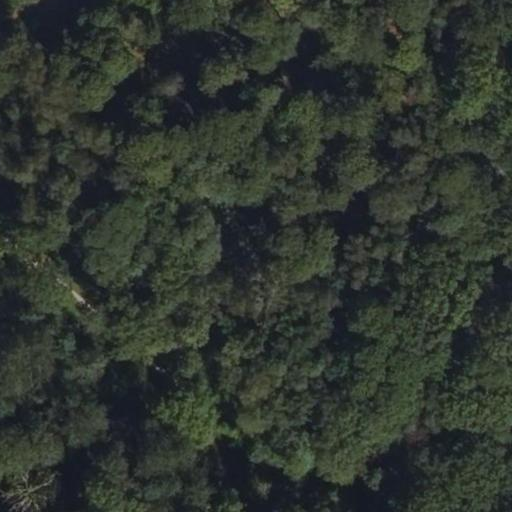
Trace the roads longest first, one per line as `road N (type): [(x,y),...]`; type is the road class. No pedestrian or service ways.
road 1 (track): [(416,0),(318,466),(247,511)]
road 2 (track): [(228,511),(106,320),(0,243)]
road 3 (track): [(511,371),(318,466)]
